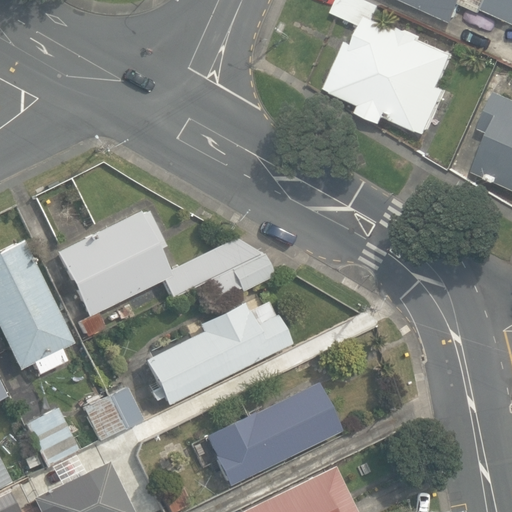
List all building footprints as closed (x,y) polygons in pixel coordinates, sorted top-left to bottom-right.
[(389,115),(429,133),(449,88),(444,86),(458,54),(425,39),(426,35),(404,26),(403,29),(377,17),(383,4),(375,0),(340,0),(335,12),(364,24),(356,43),(350,40),(329,88),(365,103),(362,110),(386,121),(389,115)] [(511,0),(409,0),(457,21),(466,0),(489,0),(486,8),(511,19),(511,0)] [(511,95),(505,92),(511,76),(511,65),(500,60),(486,90),(498,95),(483,127),(493,132),(476,171),(511,186),(511,95)] [(202,283),(260,254),(234,238),(167,271),(157,249),(164,246),(146,210),(140,213),(138,210),(53,253),(85,316),(78,320),(86,336),(104,327),(97,311),(162,279),(171,298),(202,283)] [(32,363),(38,374),(67,360),(61,348),(72,343),(22,240),(0,250),(0,331),(18,369),(32,363)] [(270,272),(260,254),(202,283),(211,302),(270,272)] [(161,396),(165,405),(289,344),(274,315),(254,325),(243,302),(198,324),(202,331),(144,360),(159,391),(151,395),(154,400),(161,396)] [(226,485),(339,432),(316,382),(202,436),(226,485)] [(42,467),(142,420),(126,385),(80,407),(88,425),(70,434),(58,407),(21,424),(35,452),(22,458),(27,469),(40,463),(42,467)] [(31,498),(38,511),(132,511),(107,461),(84,472),(75,453),(27,477),(36,495),(31,498)] [(0,487),(10,482),(0,463),(0,487)] [(234,511),(352,511),(330,465),(234,511)] [(161,496),(169,511),(172,511),(190,503),(181,486),(161,496)] [(0,511),(18,511),(8,490),(0,494),(0,511)]
